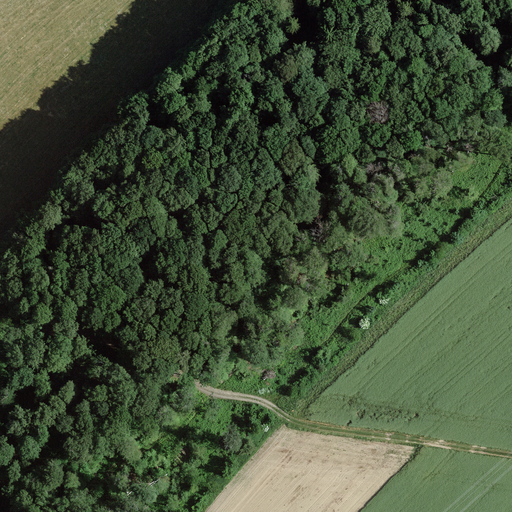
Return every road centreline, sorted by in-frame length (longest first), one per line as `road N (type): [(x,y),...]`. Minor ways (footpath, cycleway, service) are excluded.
road 1 (track): [(268,406),(372,286),(441,240),(474,204)]
road 2 (track): [(0,331),(69,330),(103,339),(207,388),(268,406)]
road 3 (track): [(511,453),(291,421),(268,406)]
